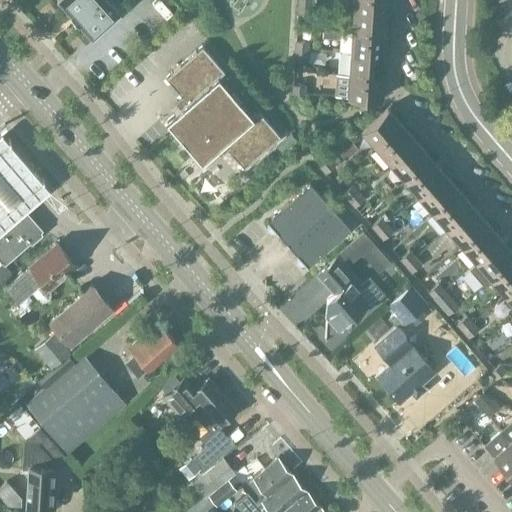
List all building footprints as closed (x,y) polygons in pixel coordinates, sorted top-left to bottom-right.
[(59,0),(91,35),(119,10),(109,0),(59,0)] [(353,0),(353,9),(387,11),(387,0),(353,0)] [(310,6),(298,5),(297,14),(310,15),(310,6)] [(353,9),(352,30),(386,33),(387,11),(353,9)] [(352,30),(350,52),(384,54),(386,33),(352,30)] [(296,40),(295,48),(308,49),(308,40),(296,40)] [(186,59),(165,77),(182,96),(179,99),(179,103),(182,107),(166,120),(201,160),(217,147),(219,150),(224,151),(227,148),(244,167),(280,136),(258,110),(252,115),(218,76),(224,71),(202,45),(186,59)] [(308,49),(295,48),(295,57),(307,58),(308,49)] [(350,52),(349,74),(383,76),(384,54),(350,52)] [(383,76),(349,74),(347,96),(381,99),(383,76)] [(293,84),(292,93),(305,93),(305,85),(293,84)] [(362,130),(377,147),(402,124),(387,107),(362,130)] [(377,147),(391,163),(417,141),(402,124),(377,147)] [(291,134),(277,146),(281,151),(295,139),(291,134)] [(391,163),(405,179),(431,157),(417,141),(391,163)] [(405,179),(419,196),(445,173),(431,157),(405,179)] [(320,166),(326,172),(326,173),(336,165),(329,158),(320,166)] [(419,196),(434,212),(459,190),(445,173),(419,196)] [(275,232),(286,244),(329,206),(309,183),(266,221),(266,220),(265,221),(267,223),(266,228),(269,232),(275,232)] [(343,193),(349,199),(359,191),(353,185),(343,193)] [(434,212),(448,229),(473,206),(459,190),(434,212)] [(359,191),(349,199),(355,206),(365,198),(359,191)] [(373,207),(365,198),(355,206),(363,215),(373,207)] [(329,206),(286,244),(296,255),(295,261),(299,265),(304,265),(306,267),(307,266),(306,265),(349,228),(329,206)] [(448,229),(462,245),(488,223),(473,206),(448,229)] [(0,261),(3,265),(28,243),(41,231),(22,209),(0,228),(0,261)] [(372,225),(378,232),(387,224),(381,217),(372,225)] [(462,245),(476,261),(502,239),(488,223),(462,245)] [(387,224),(378,232),(383,239),(393,231),(387,224)] [(363,230),(338,252),(348,263),(373,242),(363,230)] [(476,261),(491,278),(511,259),(511,250),(502,239),(476,261)] [(51,289),(50,287),(62,277),(60,275),(74,263),(56,242),(4,287),(17,302),(30,291),(37,298),(38,299),(39,300),(41,301),(43,301),(45,301),(47,301),(49,300),(50,298),(51,297),(51,296),(52,295),(52,294),(52,293),(52,291),(51,290),(51,289)] [(400,258),(406,265),(416,257),(410,250),(400,258)] [(351,317),(368,301),(357,289),(362,284),(338,256),(318,274),(337,295),(330,302),(329,318),(330,319),(346,320),(348,322),(352,318),(351,317)] [(416,257),(406,265),(412,272),(421,263),(416,257)] [(511,259),(491,278),(505,294),(511,287),(511,259)] [(426,314),(421,308),(428,302),(412,283),(386,305),(393,313),(388,317),(396,326),(397,325),(401,322),(403,324),(410,318),(415,324),(426,314)] [(429,291),(435,298),(444,289),(438,283),(429,291)] [(49,320),(70,344),(112,308),(91,284),(49,320)] [(444,289),(435,298),(441,304),(449,314),(458,306),(450,296),(444,289)] [(457,323),(463,330),(472,322),(467,315),(457,323)] [(380,318),(367,329),(378,341),(391,330),(380,318)] [(472,322),(463,330),(469,337),(478,329),(472,322)] [(128,344),(135,352),(125,361),(137,374),(147,366),(148,367),(176,342),(160,323),(142,339),(139,335),(128,344)] [(383,356),(389,351),(402,340),(406,336),(397,325),(396,326),(374,345),(383,356)] [(70,352),(53,332),(33,349),(51,369),(70,352)] [(402,340),(389,351),(396,358),(378,374),(400,400),(411,390),(415,394),(423,388),(419,383),(433,371),(411,345),(408,347),(402,340)] [(0,345),(0,396),(24,374),(0,345)] [(45,387),(26,403),(52,433),(69,452),(125,404),(108,385),(83,355),(74,362),(70,357),(41,382),(45,387)] [(496,366),(501,373),(507,368),(501,362),(496,366)] [(171,373),(160,384),(167,391),(162,396),(181,417),(189,409),(196,416),(200,413),(222,394),(208,378),(194,390),(183,377),(178,381),(171,373)] [(483,391),(474,399),(487,415),(499,405),(496,399),(491,398),(486,394),(483,391)] [(210,443),(193,458),(201,467),(202,469),(210,462),(224,450),(216,441),(221,436),(214,428),(220,422),(221,423),(236,410),(222,394),(200,413),(196,416),(204,426),(199,431),(210,443)] [(457,414),(465,423),(471,417),(463,408),(457,414)] [(511,420),(501,430),(510,440),(511,442),(511,420)] [(511,442),(510,440),(501,430),(484,445),(493,455),(511,477),(511,442)] [(41,466),(29,466),(26,505),(54,507),(57,468),(55,467),(56,463),(65,455),(45,434),(37,442),(42,448),(41,466)] [(191,456),(180,466),(190,477),(201,467),(193,458),(191,456)] [(191,482),(203,497),(234,472),(222,457),(191,482)] [(262,491),(266,495),(291,474),(277,458),(249,482),(259,494),(262,491)] [(281,511),(305,490),(291,474),(266,495),(247,511),(281,511)] [(0,495),(7,504),(21,504),(21,497),(7,481),(0,487),(0,495)] [(227,483),(212,495),(219,505),(235,493),(227,483)] [(313,511),(319,507),(305,490),(281,511),(313,511)]
